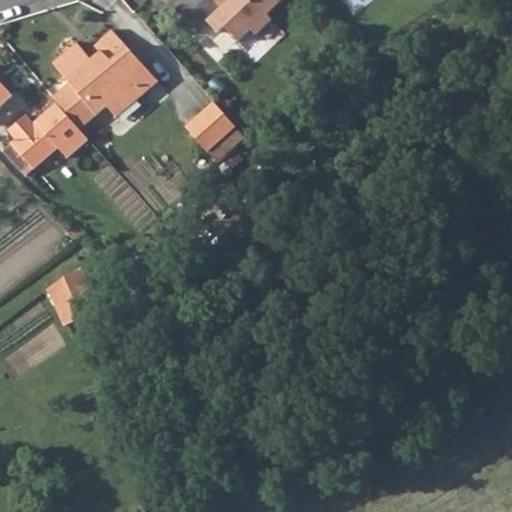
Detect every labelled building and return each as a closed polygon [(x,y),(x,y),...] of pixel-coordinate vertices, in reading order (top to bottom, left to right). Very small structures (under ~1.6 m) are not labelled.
[(268,13),(281,0),(227,0),(221,6),(214,0),(154,0),(168,15),(170,12),(192,35),(207,20),(219,33),(226,26),(240,40),(252,28),(257,34),(273,18),(268,13)] [(71,83),(54,97),(59,102),(80,129),(107,106),(116,117),(143,95),(127,75),(143,63),(129,47),(113,29),(95,46),(101,52),(92,59),(79,43),(54,63),(71,83)] [(143,63),(127,75),(143,95),(159,83),(143,63)] [(235,125),(214,101),(202,111),(223,136),(235,125)] [(76,132),(80,129),(59,102),(4,149),(27,175),(65,142),(73,151),(84,142),(76,132)] [(202,111),(186,126),(207,150),(223,136),(202,111)] [(47,288),(56,300),(70,289),(65,275),(47,288)]
